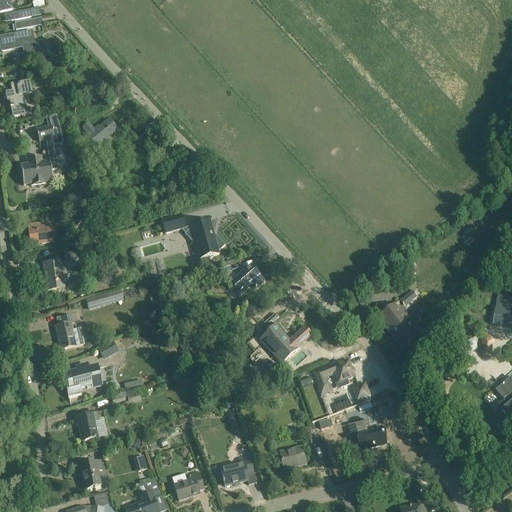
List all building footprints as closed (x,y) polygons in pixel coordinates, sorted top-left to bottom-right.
[(10,0),(0,0),(0,13),(13,10),(10,0)] [(33,3),(34,9),(45,7),(44,1),(33,3)] [(31,18),(30,10),(12,14),(13,21),(31,18)] [(16,31),(33,28),(32,21),(14,24),(16,31)] [(32,32),(0,37),(0,46),(1,52),(11,50),(11,48),(22,45),(25,57),(39,55),(37,42),(35,42),(34,41),(34,42),(32,32)] [(27,114),(23,96),(31,94),(29,83),(17,86),(17,84),(11,85),(12,89),(14,89),(14,92),(6,93),(7,101),(10,101),(11,106),(10,107),(10,108),(11,108),(13,117),(27,114)] [(106,93),(103,83),(86,89),(89,99),(106,93)] [(89,124),(83,129),(88,135),(87,135),(97,148),(108,139),(107,137),(116,130),(109,120),(99,128),(98,126),(94,130),(89,124)] [(43,142),(43,141),(47,141),(52,139),(55,139),(52,127),(36,131),(39,143),(43,142)] [(47,141),(43,141),(45,152),(47,162),(42,163),(41,157),(27,160),(28,165),(20,166),(23,186),(53,182),(51,170),(57,169),(52,139),(47,141)] [(91,214),(88,208),(83,211),(85,216),(91,214)] [(181,231),(184,230),(180,216),(161,221),(165,235),(181,231)] [(190,228),(184,230),(181,231),(192,243),(198,261),(206,259),(209,261),(214,256),(219,255),(218,252),(225,246),(216,236),(214,237),(209,220),(203,222),(201,220),(196,224),(190,226),(190,228)] [(38,245),(54,243),(52,229),(51,223),(37,225),(37,224),(28,225),(29,232),(30,243),(38,242),(38,245)] [(79,259),(79,252),(64,254),(65,262),(79,259)] [(64,289),(59,262),(43,265),(45,278),(47,277),(48,281),(46,281),(46,283),(48,291),(47,291),(47,292),(64,289)] [(264,282),(250,267),(236,279),(232,274),(222,282),(227,288),(230,285),(238,295),(250,285),(255,290),(264,282)] [(468,284),(463,289),(470,296),(475,291),(468,284)] [(465,302),(470,296),(463,289),(458,294),(465,302)] [(85,311),(121,303),(119,291),(83,299),(85,311)] [(418,296),(414,291),(401,301),(405,306),(418,296)] [(395,306),(381,317),(389,327),(387,329),(405,350),(420,338),(410,325),(414,321),(408,314),(404,317),(395,306)] [(511,312),(496,309),(493,325),(511,329),(511,312)] [(59,327),(56,327),(61,351),(84,345),(80,329),(72,331),(70,324),(73,324),(72,316),(57,319),(59,327)] [(161,324),(153,328),(156,334),(164,330),(161,324)] [(285,337),(275,326),(259,340),(281,365),(297,351),(297,350),(312,336),(304,328),(289,341),(288,340),(287,341),(284,338),(285,337)] [(481,355),(491,357),(495,342),(484,339),(481,355)] [(97,350),(103,362),(118,353),(112,342),(97,350)] [(333,366),(313,374),(321,397),(333,393),(328,378),(332,376),(338,389),(349,385),(348,380),(355,378),(349,362),(334,367),(333,366)] [(69,389),(66,389),(70,403),(69,399),(82,396),(80,389),(94,386),(95,389),(102,388),(97,367),(88,369),(78,372),(65,375),(69,389)] [(312,379),(301,384),(303,389),(314,384),(312,379)] [(511,417),(511,379),(504,385),(503,385),(502,386),(500,389),(511,403),(511,404),(503,412),(509,420),(510,420),(510,419),(511,417)] [(371,397),(366,384),(353,389),(358,402),(371,397)] [(128,401),(129,405),(141,401),(138,389),(111,397),(114,405),(128,401)] [(225,404),(219,405),(221,413),(228,412),(225,404)] [(237,419),(235,412),(227,415),(230,422),(237,419)] [(76,419),(82,442),(98,438),(94,424),(99,422),(97,414),(92,415),(76,419)] [(364,450),(388,444),(384,427),(372,430),(370,419),(349,425),(352,435),(360,433),(364,450)] [(304,433),(309,448),(321,444),(315,429),(304,433)] [(143,442),(135,438),(131,446),(139,450),(143,442)] [(189,452),(182,448),(179,455),(185,458),(189,452)] [(302,449),(281,454),(285,471),(295,468),(294,466),(298,466),(298,467),(307,465),(302,449)] [(241,466),(221,471),(223,482),(222,482),(223,484),(224,483),(225,487),(247,482),(246,477),(253,475),(249,457),(239,460),(241,466)] [(100,464),(79,469),(85,491),(100,487),(97,473),(102,472),(100,464)] [(203,489),(198,474),(189,477),(190,482),(173,487),(178,502),(199,495),(198,491),(203,489)] [(142,503),(125,509),(125,511),(157,511),(151,495),(160,492),(155,480),(145,484),(148,494),(140,497),(142,503)]
